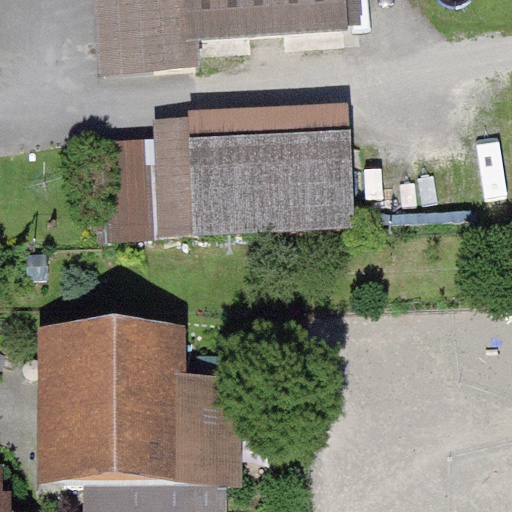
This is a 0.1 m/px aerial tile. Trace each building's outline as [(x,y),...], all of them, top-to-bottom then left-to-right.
[(93,0),(99,85),(200,78),(199,58),(349,48),(345,0),(93,0)] [(511,0),(493,0),(494,17),(511,15),(511,0)] [(157,148),(102,151),(108,251),(358,237),(351,117),(191,126),(191,133),(156,135),(157,148)] [(191,342),(41,343),(41,499),(242,499),(242,390),(191,390),(191,342)] [(14,511),(14,477),(0,476),(0,511),(14,511)]
